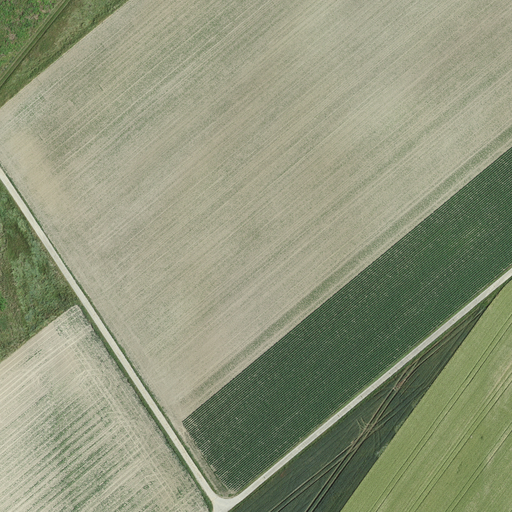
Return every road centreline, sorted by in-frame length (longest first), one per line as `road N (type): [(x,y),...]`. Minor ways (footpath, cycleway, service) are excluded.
road 1 (track): [(223,511),(0,167)]
road 2 (track): [(511,273),(227,511)]
